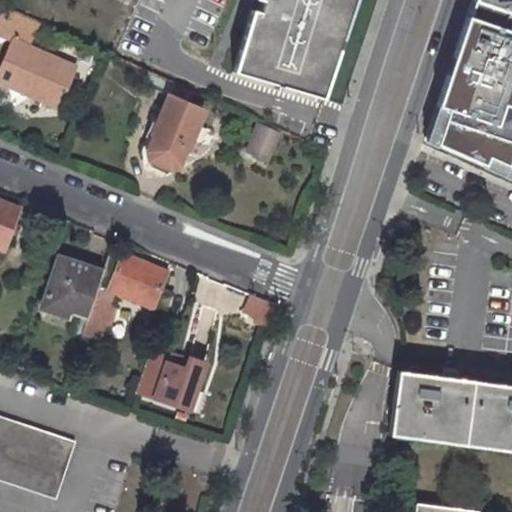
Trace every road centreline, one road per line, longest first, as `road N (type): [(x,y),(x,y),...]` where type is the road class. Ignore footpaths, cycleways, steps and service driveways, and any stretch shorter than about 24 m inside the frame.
road 1 (residential): [(0,166),(304,290)]
road 2 (secondary): [(398,0),(304,290)]
road 3 (unknown): [(347,158),(167,73),(199,0)]
road 4 (unknown): [(0,391),(241,475)]
road 5 (secondary): [(304,290),(229,511)]
road 6 (secondary): [(276,511),(346,305)]
road 7 (secondary): [(384,193),(449,0)]
road 8 (residential): [(384,193),(511,249)]
